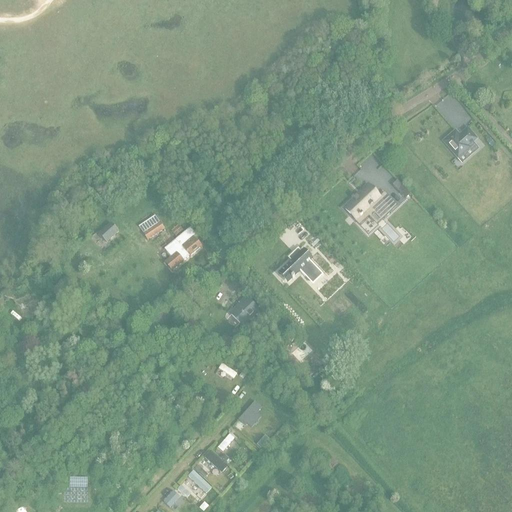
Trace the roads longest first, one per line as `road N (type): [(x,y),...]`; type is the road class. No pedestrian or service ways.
road 1 (unclassified): [(130,346),(366,140),(511,26)]
road 2 (unclassified): [(0,476),(130,346)]
road 3 (residential): [(130,346),(49,289),(77,259)]
road 4 (track): [(140,511),(234,410)]
